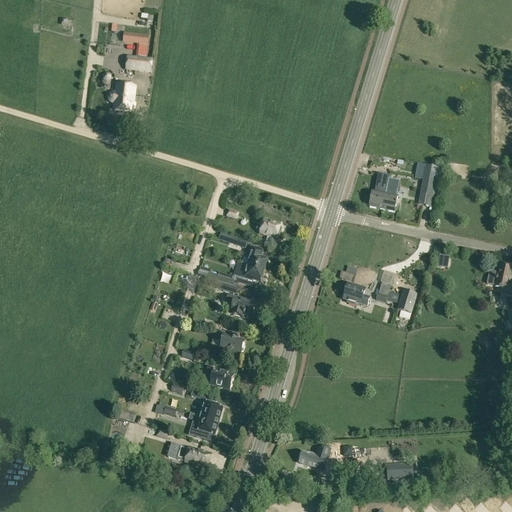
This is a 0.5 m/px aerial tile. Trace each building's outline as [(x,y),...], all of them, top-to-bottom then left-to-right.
[(121,43),(147,46),(148,37),(122,34),(121,43)] [(126,70),(151,73),(152,61),(128,58),(126,70)] [(114,104),(115,104),(114,111),(132,113),(133,110),(134,109),(135,106),(133,104),(135,87),(117,85),(116,94),(115,94),(114,93),(113,94),(112,94),(111,95),(110,95),(110,96),(109,97),(109,98),(109,99),(109,100),(109,101),(110,102),(111,103),(112,103),(113,104),(114,104)] [(426,167),(420,197),(433,199),(438,169),(426,167)] [(382,211),(387,187),(374,184),(370,208),(382,211)] [(394,213),(398,197),(399,189),(387,187),(382,211),(394,213)] [(228,210),(226,218),(237,221),(239,213),(228,210)] [(264,221),(260,234),(268,236),(266,242),(274,245),(276,239),(280,226),(264,221)] [(221,234),(219,241),(229,244),(231,238),(221,234)] [(250,259),(248,266),(264,271),(264,269),(266,268),(267,264),(266,262),(267,260),(260,258),(262,251),(251,248),(248,258),(250,259)] [(240,270),(237,280),(239,284),(256,289),(259,287),(259,285),(261,285),(265,271),(264,271),(248,266),(239,263),(238,266),(240,270)] [(511,284),(510,284),(511,276),(511,268),(500,266),(498,275),(490,273),(487,286),(509,291),(509,290),(511,290),(511,284)] [(357,271),(348,268),(346,274),(355,277),(357,271)] [(209,273),(207,279),(217,283),(233,287),(235,282),(234,281),(232,278),(223,275),(219,276),(209,273)] [(207,279),(204,286),(215,289),(217,283),(207,279)] [(389,293),(391,287),(382,284),(380,290),(379,290),(376,301),(386,304),(388,299),(400,303),(397,312),(411,316),(417,296),(403,292),(402,297),(389,293)] [(366,291),(348,285),(344,301),(348,302),(348,304),(356,306),(356,304),(368,308),(370,300),(364,298),(366,291)] [(256,305),(228,296),(227,302),(230,303),(230,305),(233,306),(231,312),(233,313),(232,315),(243,318),(244,316),(252,319),(253,316),(254,315),(256,310),(255,309),(256,305)] [(206,319),(195,315),(193,322),(204,326),(206,319)] [(231,336),(219,333),(217,339),(220,340),(220,341),(222,342),(220,350),(222,350),(223,352),(227,353),(229,352),(241,356),(242,353),(244,352),(245,347),(244,345),(245,342),(240,340),(240,339),(237,338),(238,338),(231,335),(231,336)] [(184,351),(182,358),(193,361),(195,354),(184,351)] [(229,373),(209,367),(208,373),(211,374),(210,378),(213,379),(211,385),(230,390),(234,376),(228,374),(229,373)] [(182,396),(185,389),(173,385),(173,386),(164,382),(161,389),(182,396)] [(205,404),(201,418),(218,423),(222,409),(205,404)] [(175,418),(177,411),(166,408),(164,415),(175,418)] [(134,423),(135,417),(125,413),(123,420),(134,423)] [(218,423),(201,418),(195,416),(193,423),(199,424),(197,431),(195,438),(209,442),(211,436),(214,436),(218,423)] [(156,438),(168,442),(171,432),(159,429),(156,438)] [(209,458),(210,456),(183,448),(179,462),(206,470),(207,467),(208,466),(210,461),(209,458)] [(344,449),(344,458),(353,457),(353,448),(344,449)] [(137,467),(140,456),(132,454),(121,451),(118,460),(137,467)] [(300,465),(313,469),(314,467),(318,468),(321,461),(317,459),(318,457),(310,454),(310,456),(303,454),(300,465)] [(145,469),(147,462),(140,460),(137,467),(145,469)] [(412,481),(411,467),(387,467),(387,481),(412,481)] [(511,511),(511,506),(507,501),(501,507),(506,511),(511,511)] [(467,511),(458,502),(452,508),(455,511),(467,511)] [(493,511),(483,502),(477,507),(481,511),(493,511)]
